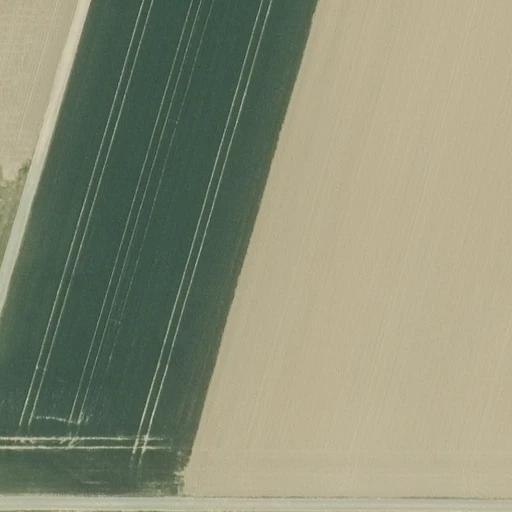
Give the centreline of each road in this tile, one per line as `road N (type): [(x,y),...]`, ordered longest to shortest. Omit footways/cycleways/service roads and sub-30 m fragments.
road 1 (track): [(0,502),(511,505)]
road 2 (track): [(85,0),(0,295)]
